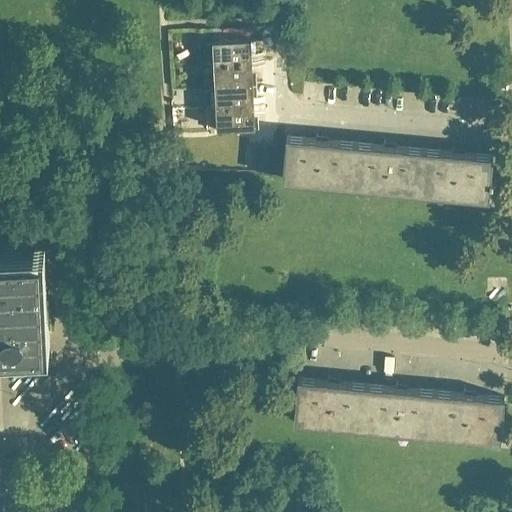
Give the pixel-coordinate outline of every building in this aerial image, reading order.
[(252,61),(251,40),(205,42),(206,62),(210,62),(210,63),(252,61)] [(253,83),(252,61),(210,63),(210,67),(214,67),(215,80),(202,81),(203,86),(253,83)] [(204,108),(254,105),(253,83),(203,86),(203,89),(205,89),(205,103),(204,103),(204,108)] [(255,128),(254,105),(204,108),(204,110),(216,110),(217,130),(255,128)] [(273,160),(275,133),(251,132),(249,158),(273,160)] [(351,186),(356,142),(287,136),(282,180),(351,186)] [(420,193),(424,149),(356,142),(351,186),(420,193)] [(491,179),(493,155),(424,149),(420,193),(489,199),(490,184),(493,184),(494,179),(491,179)] [(0,342),(45,341),(41,247),(0,248),(0,342)] [(364,428),(368,384),(298,378),(294,422),(364,428)] [(432,434),(436,391),(368,384),(364,428),(432,434)] [(503,421),(505,397),(475,394),(464,393),(436,391),(432,434),(501,441),(503,426),(505,426),(506,421),(503,421)]
